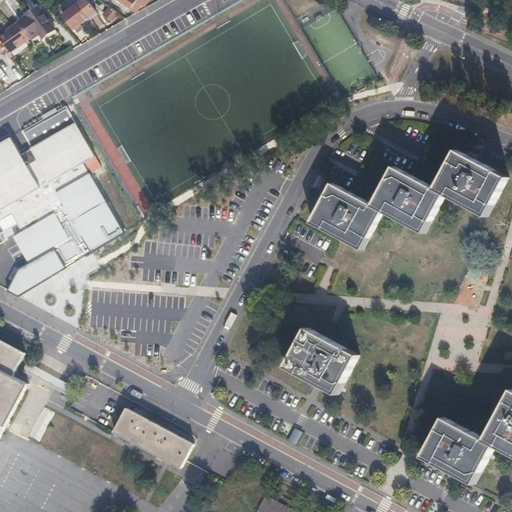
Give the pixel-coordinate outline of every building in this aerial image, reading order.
[(87,0),(83,0),(64,15),(75,29),(97,12),(87,0)] [(132,9),(138,13),(141,8),(144,9),(149,0),(118,0),(133,9),(132,9)] [(31,38),(33,40),(40,35),(43,39),(56,30),(39,7),(19,22),(31,38)] [(31,38),(19,22),(12,27),(13,29),(0,38),(11,53),(31,38)] [(0,222),(13,215),(18,224),(22,232),(14,236),(31,264),(22,270),(11,292),(22,298),(92,254),(124,233),(92,175),(102,168),(66,107),(22,132),(32,149),(32,150),(22,155),(12,138),(0,145),(0,244),(4,242),(0,235),(4,232),(4,231),(0,223),(0,222)] [(438,190),(446,195),(471,207),(488,217),(508,178),(458,152),(438,190)] [(375,207),(383,211),(410,225),(426,233),(446,195),(438,190),(396,169),(375,207)] [(269,211),(282,189),(269,182),(257,204),(269,211)] [(363,249),(383,211),(375,207),(334,185),(314,223),(347,241),(363,249)] [(0,223),(4,231),(18,224),(13,215),(0,222),(0,223)] [(253,358),(266,334),(245,322),(232,346),(253,358)] [(359,356),(309,329),(289,368),(339,394),(359,356)] [(0,439),(29,385),(15,377),(27,354),(0,339),(0,439)] [(67,396),(72,386),(51,375),(28,362),(23,371),(46,384),(67,396)] [(511,395),(488,441),(496,445),(511,454),(511,395)] [(55,413),(44,407),(28,436),(39,442),(55,413)] [(116,433),(182,468),(187,460),(195,445),(136,413),(128,409),(116,433)] [(475,484),(496,445),(488,441),(446,419),(426,457),(475,484)] [(295,511),(265,496),(256,511),(295,511)]
